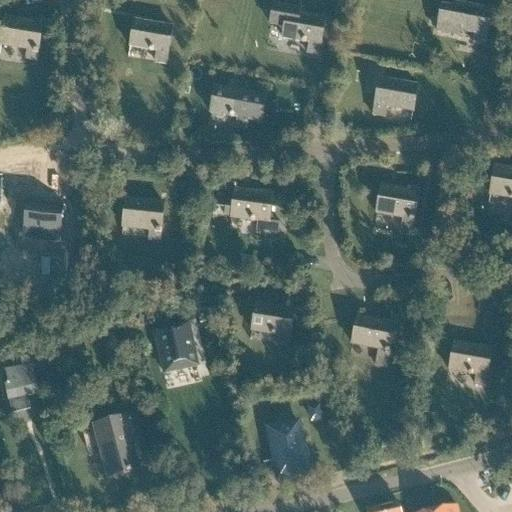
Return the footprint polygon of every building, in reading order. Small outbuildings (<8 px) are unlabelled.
[(442,8),(437,33),(459,37),(460,32),(476,35),(474,45),(483,47),(483,48),(484,48),(491,12),(479,9),(479,10),(455,5),(454,4),(453,11),(443,9),(443,8),(442,8)] [(274,7),(270,25),(285,28),(283,40),(284,40),(303,43),(302,45),(305,45),(305,43),(309,44),(308,55),(317,56),(317,57),(318,57),(325,21),(313,19),(299,17),(300,12),(274,7)] [(26,60),(37,62),(43,26),(5,19),(0,47),(27,52),(26,60)] [(157,54),(155,63),(166,65),(172,29),(135,23),(130,49),(157,54)] [(418,88),(380,81),(374,117),(384,119),(386,109),(413,114),(418,88)] [(215,89),(210,115),(212,115),(212,114),(230,118),(230,119),(233,120),(234,118),(237,119),(235,130),(245,131),(245,132),(246,133),(248,122),(261,124),(266,98),(241,94),(241,95),(216,90),(217,89),(215,89)] [(511,171),(495,169),(494,177),(490,196),(511,199),(511,171)] [(412,231),(419,194),(381,188),(376,215),(403,219),(402,229),(412,231)] [(273,197),(235,192),(231,220),(258,224),(257,232),(266,234),(266,235),(267,235),(267,234),(276,235),(276,236),(277,236),(279,225),(278,225),(278,226),(269,224),(273,197)] [(164,206),(126,201),(123,229),(150,232),(149,241),(160,243),(164,206)] [(27,206),(22,243),(60,248),(64,210),(27,206)] [(287,347),(293,311),(256,304),(251,332),(278,336),(277,346),(287,347)] [(212,310),(197,313),(200,325),(215,322),(212,310)] [(395,326),(358,318),(352,345),(379,350),(376,366),(387,368),(395,326)] [(156,334),(155,335),(164,375),(197,367),(198,368),(199,368),(190,328),(157,336),(156,334)] [(485,387),(492,351),(454,344),(449,371),(476,376),(475,385),(485,387)] [(121,353),(108,356),(110,363),(123,361),(121,353)] [(9,386),(6,387),(9,402),(10,402),(13,414),(29,411),(27,398),(38,395),(32,367),(32,368),(30,358),(21,360),(23,369),(6,373),(9,386)] [(323,421),(320,406),(308,408),(311,423),(323,421)] [(509,416),(499,418),(501,428),(511,425),(509,416)] [(94,428),(108,480),(139,472),(125,419),(94,428)] [(269,431),(279,481),(309,475),(299,425),(269,431)]
